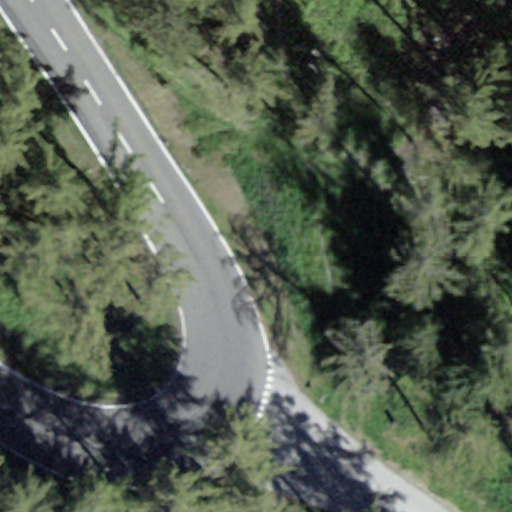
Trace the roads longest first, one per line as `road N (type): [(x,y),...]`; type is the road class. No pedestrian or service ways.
road 1 (tertiary): [(219,390),(219,311),(186,236),(32,0)]
road 2 (tertiary): [(0,399),(70,436),(130,443),(176,432),(219,390)]
road 3 (unclassified): [(219,390),(405,511)]
